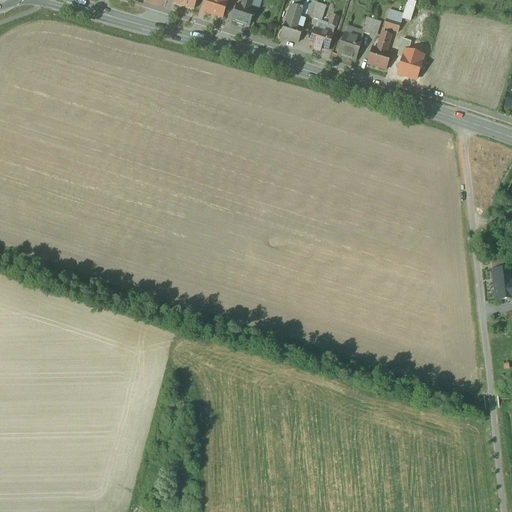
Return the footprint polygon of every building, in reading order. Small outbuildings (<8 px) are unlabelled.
[(197,0),(174,0),(174,3),(194,10),(197,0)] [(209,0),(205,13),(222,18),(227,3),(226,3),(227,0),(209,0)] [(243,0),(241,7),(237,5),(232,21),(238,23),(237,24),(243,26),(244,25),(250,27),(255,11),(250,10),(252,6),(256,8),(258,0),(243,0)] [(409,0),(404,20),(414,22),(419,2),(409,0)] [(310,1),(305,16),(313,19),(318,4),(310,1)] [(326,6),(318,4),(313,19),(321,21),(326,6)] [(291,6),(286,23),(285,23),(281,37),(299,43),(306,21),(300,19),(303,10),(291,6)] [(332,16),(329,26),(335,28),(339,18),(332,16)] [(375,21),(367,19),(362,34),(370,36),(375,21)] [(401,24),(386,20),(384,28),(398,33),(401,24)] [(324,30),(317,28),(317,30),(315,30),(310,45),(320,49),(320,50),(327,52),(327,51),(328,51),(333,35),(323,32),(324,30)] [(377,50),(373,48),(368,65),(386,70),(391,54),(387,53),(392,36),(382,33),(377,50)] [(363,40),(344,34),(337,55),(356,61),(363,40)] [(511,274),(511,269),(493,271),(496,301),(511,299),(511,274)]
